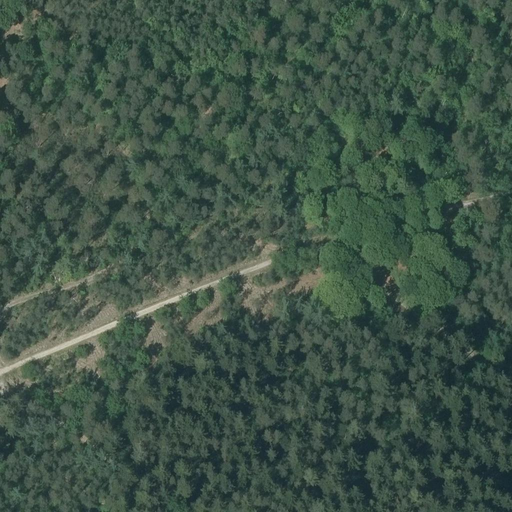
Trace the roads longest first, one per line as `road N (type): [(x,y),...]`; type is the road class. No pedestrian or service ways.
road 1 (track): [(511,379),(325,242),(0,358)]
road 2 (unknown): [(270,0),(127,252),(13,311),(0,358)]
road 3 (track): [(15,390),(175,511)]
road 4 (track): [(511,190),(325,242)]
